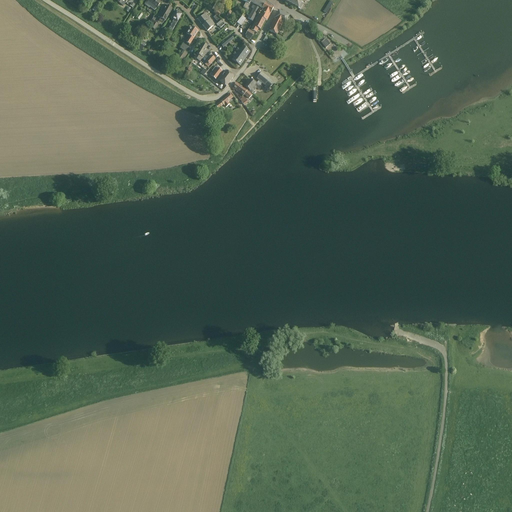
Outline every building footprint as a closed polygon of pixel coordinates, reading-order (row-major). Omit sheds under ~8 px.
[(156,0),(148,0),(147,2),(144,5),(149,8),(154,11),(156,8),(157,9),(161,3),(156,0)] [(241,0),(246,3),(243,8),(246,10),(250,2),(251,0),(241,0)] [(265,3),(259,0),(251,0),(250,2),(253,4),(251,8),(253,9),(248,19),(253,22),(261,8),(262,9),(265,3)] [(284,0),(284,1),(298,8),(301,2),(300,2),(300,0),(284,0)] [(324,12),(328,14),(334,3),(330,1),(324,12)] [(253,26),(251,30),(256,33),(259,29),(261,30),(265,21),(267,21),(274,8),(265,3),(262,9),(261,8),(260,11),(258,14),(259,15),(258,17),(253,26)] [(161,12),(158,17),(160,18),(159,21),(163,23),(164,21),(165,21),(172,9),(167,6),(165,5),(161,12)] [(213,13),(215,15),(218,18),(221,14),(215,9),(213,13)] [(182,15),(175,11),(171,19),(174,20),(168,31),(172,32),(182,15)] [(289,17),(278,11),(274,19),(268,31),(277,36),(283,24),(284,25),(289,17)] [(205,14),(198,20),(203,26),(207,31),(213,27),(212,27),(215,25),(210,20),(205,14)] [(237,23),(240,26),(246,19),(242,17),(241,18),(240,18),(237,23)] [(220,20),(215,24),(217,27),(218,26),(220,28),(225,24),(223,22),(222,23),(220,20)] [(190,45),(198,32),(191,27),(187,34),(187,35),(183,41),(190,45)] [(254,33),(249,30),(246,35),(251,38),(254,33)] [(330,45),(326,39),(321,43),(326,49),(330,45)] [(146,43),(143,41),(138,49),(141,51),(146,43)] [(207,47),(203,44),(194,59),(200,62),(204,56),(205,56),(208,51),(206,49),(207,47)] [(235,46),(233,49),(235,52),(243,58),(244,56),(246,57),(249,52),(243,48),(241,51),(238,48),(235,46)] [(187,54),(182,51),(175,61),(180,64),(187,54)] [(235,52),(232,56),(236,59),(234,62),(240,66),(242,62),(241,61),(243,58),(235,52)] [(204,66),(208,70),(209,70),(214,64),(212,62),(215,59),(211,56),(206,62),(207,63),(204,66)] [(222,71),(216,67),(213,69),(215,71),(211,76),(215,80),(222,71)] [(234,77),(226,71),(219,81),(226,87),(234,77)] [(270,79),(262,72),(256,79),(264,86),(264,85),(265,86),(264,88),(267,90),(268,89),(274,83),(269,79),(270,79)] [(255,84),(250,80),(245,87),(250,91),(249,92),(251,94),(256,89),(258,91),(261,87),(256,82),(255,84)] [(247,91),(236,83),(232,88),(243,96),(244,95),(248,99),(252,95),(247,91)] [(233,98),(230,94),(221,101),(221,102),(215,106),(218,110),(224,105),(226,108),(230,105),(228,102),(233,98)]
